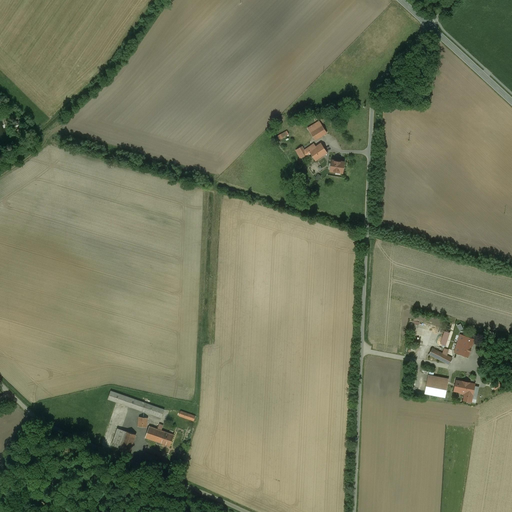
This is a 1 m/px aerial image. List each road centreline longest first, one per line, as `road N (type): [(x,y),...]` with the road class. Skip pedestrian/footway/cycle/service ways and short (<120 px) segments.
road 1 (unclassified): [(353,511),(372,100),(429,26)]
road 2 (unclassified): [(12,394),(42,419),(242,511)]
